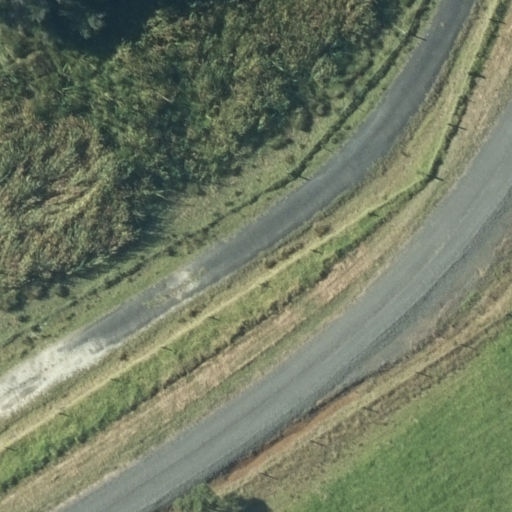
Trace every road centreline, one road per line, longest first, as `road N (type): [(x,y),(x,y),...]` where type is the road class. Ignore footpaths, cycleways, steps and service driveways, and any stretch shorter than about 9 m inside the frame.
road 1 (track): [(442,0),(353,196),(0,436)]
road 2 (track): [(176,511),(408,363),(511,152)]
